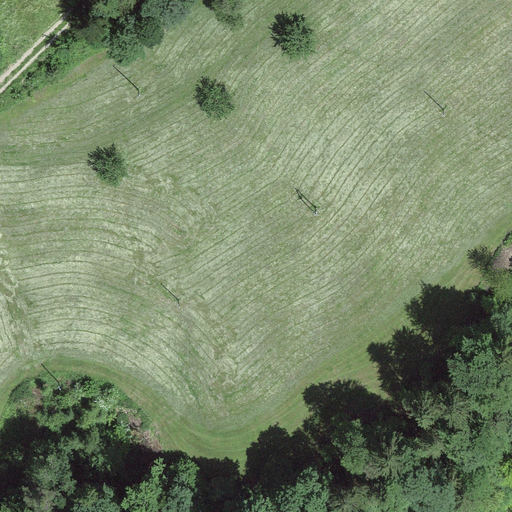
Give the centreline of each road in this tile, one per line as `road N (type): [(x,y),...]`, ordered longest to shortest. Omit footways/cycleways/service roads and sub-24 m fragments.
road 1 (track): [(0,157),(59,154),(99,140),(302,0)]
road 2 (track): [(0,91),(85,0)]
